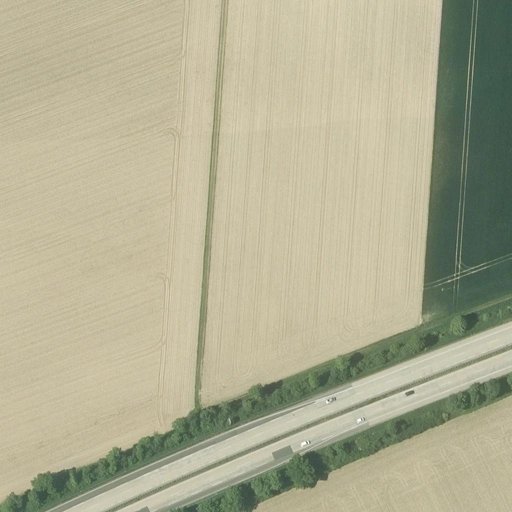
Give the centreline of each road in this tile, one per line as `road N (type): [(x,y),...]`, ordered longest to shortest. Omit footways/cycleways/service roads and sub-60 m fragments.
road 1 (track): [(511,293),(197,412),(225,0)]
road 2 (motorway): [(511,338),(95,511)]
road 3 (motorway): [(149,511),(511,364)]
